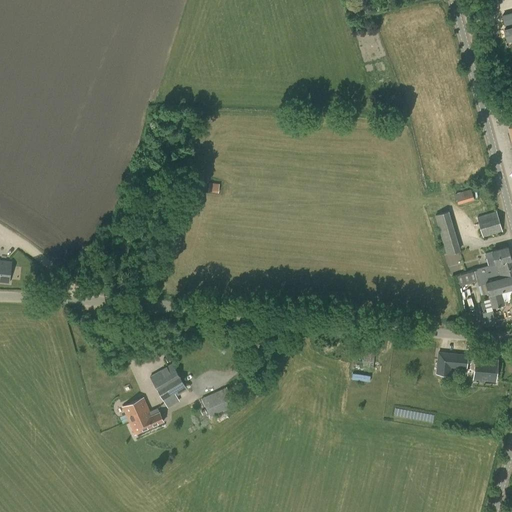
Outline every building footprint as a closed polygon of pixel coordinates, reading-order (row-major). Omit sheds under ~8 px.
[(218,193),(219,183),(209,182),(208,191),(218,193)] [(457,204),(474,199),(470,189),(455,193),(457,204)] [(446,255),(460,250),(448,210),(434,215),(446,255)] [(483,237),(502,232),(496,211),(476,217),(483,237)] [(488,266),(511,259),(508,247),(491,251),(485,252),(488,266)] [(0,281),(9,283),(12,261),(0,259),(0,281)] [(501,290),(511,287),(511,263),(511,259),(488,266),(477,268),(478,269),(475,270),(479,285),(480,285),(482,294),(488,293),(488,294),(492,308),(505,305),(501,290)] [(459,286),(476,281),(474,271),(456,275),(459,286)] [(420,345),(420,355),(428,355),(428,362),(434,362),(434,345),(420,345)] [(460,354),(446,353),(445,360),(438,359),(436,373),(447,374),(448,365),(451,365),(459,366),(460,354)] [(495,381),(497,359),(475,357),(473,378),(477,379),(479,381),(484,382),(486,380),(495,381)] [(164,401),(186,388),(171,363),(149,376),(164,401)] [(226,387),(203,397),(208,410),(232,400),(226,387)] [(135,434),(163,420),(159,411),(157,407),(149,411),(143,397),(122,406),(135,434)]
